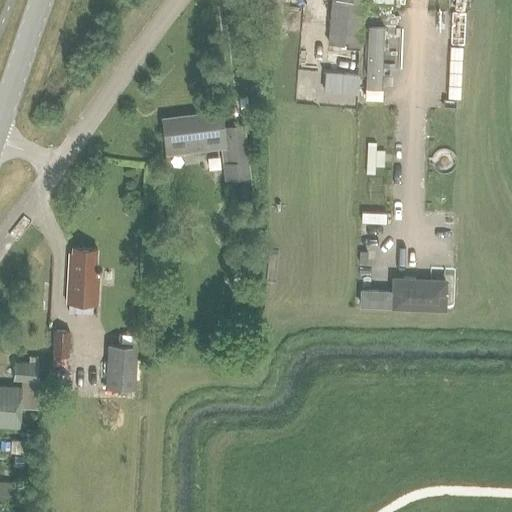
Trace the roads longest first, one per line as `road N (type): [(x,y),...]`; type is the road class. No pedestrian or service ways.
road 1 (residential): [(59,165),(179,0)]
road 2 (secondary): [(0,124),(42,0)]
